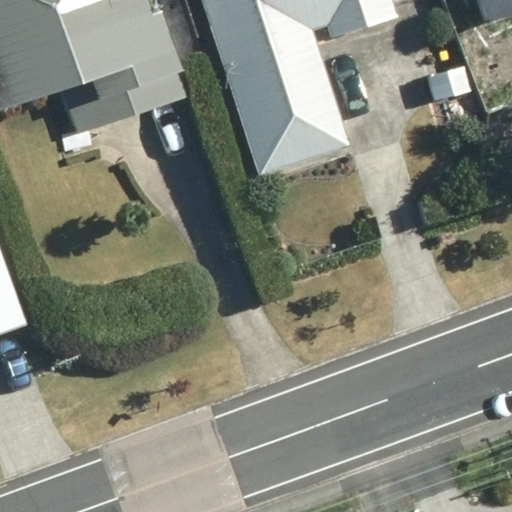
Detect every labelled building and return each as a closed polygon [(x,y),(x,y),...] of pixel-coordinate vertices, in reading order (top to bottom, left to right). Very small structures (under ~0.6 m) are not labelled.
[(136,0),(0,0),(0,108),(57,89),(72,133),(182,96),(153,10),(141,13),(136,0)] [(326,38),(392,16),(386,0),(194,0),(253,175),(344,144),(305,31),(322,25),(326,38)] [(511,0),(471,0),(481,26),(511,15),(511,0)] [(466,68),(426,79),(433,102),(472,91),(466,68)] [(0,331),(17,326),(0,277),(0,331)]
